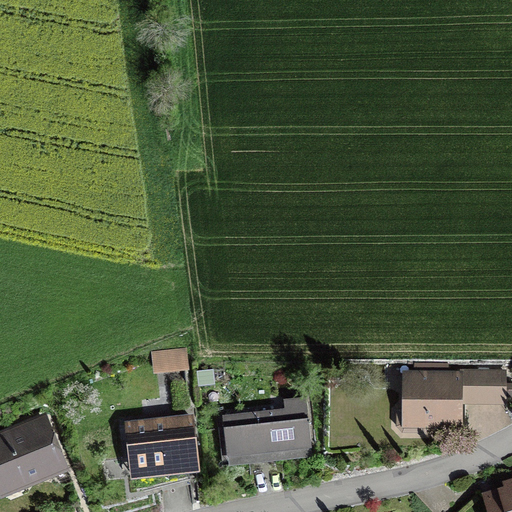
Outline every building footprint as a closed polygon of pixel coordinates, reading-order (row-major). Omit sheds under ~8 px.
[(187,347),(151,351),(153,375),(190,371),(187,347)] [(215,371),(196,372),(197,387),(216,386),(215,371)] [(461,375),(410,375),(410,425),(462,425),(462,404),(499,404),(499,373),(461,373),(461,375)] [(284,410),(222,416),(226,460),(228,460),(229,468),(312,460),(306,397),(283,399),(284,410)] [(200,476),(194,415),(192,416),(191,413),(121,420),(122,425),(124,425),(130,483),(200,476)] [(63,469),(42,420),(0,437),(0,484),(3,493),(63,469)] [(506,491),(486,496),(491,511),(511,511),(511,484),(504,487),(506,491)]
